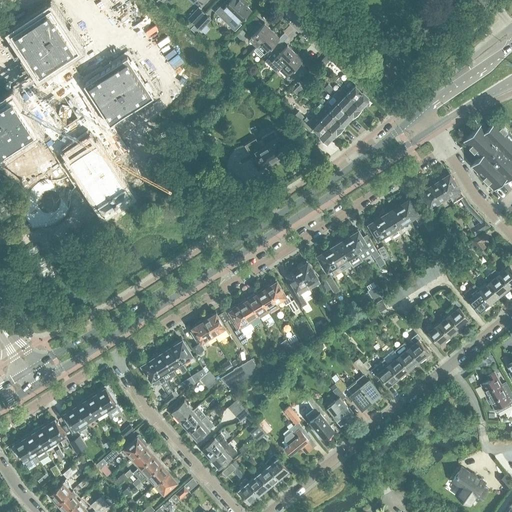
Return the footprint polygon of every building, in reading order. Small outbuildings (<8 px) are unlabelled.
[(225,0),(215,11),(235,30),(236,30),(242,24),(240,21),(251,10),(245,5),(247,3),(243,0),(231,0),(228,3),(225,0)] [(52,4),(12,31),(40,74),(60,62),(80,48),(55,9),(52,4)] [(190,28),(195,24),(205,13),(199,7),(188,18),(190,19),(186,24),(190,28)] [(205,13),(195,24),(201,30),(211,19),(205,13)] [(259,21),(248,32),(252,36),(249,38),(257,46),(272,31),(264,23),(263,25),(259,21)] [(249,35),(242,28),(236,35),(243,41),(249,35)] [(257,46),(254,50),(261,57),(265,53),(267,50),(271,54),(277,48),(281,44),(278,40),(280,38),(272,31),(257,46)] [(269,56),(265,61),(276,72),(280,68),(295,53),(290,48),(287,45),(285,47),(281,44),(277,48),(271,54),(269,56)] [(295,53),(280,68),(287,75),(288,75),(292,79),(295,82),(307,70),(304,66),(306,64),(295,53)] [(382,61),(376,54),(371,58),(378,65),(382,61)] [(128,55),(84,83),(98,104),(110,124),(147,100),(151,98),(155,96),(128,55)] [(350,78),(343,85),(342,83),(343,82),(339,78),(338,78),(334,75),(332,78),(341,87),(362,107),(363,106),(362,105),(369,98),(369,96),(350,78)] [(293,92),(297,95),(303,89),(299,86),(293,92)] [(362,107),(341,87),(333,96),(353,116),(362,107)] [(14,90),(0,98),(0,155),(39,131),(27,111),(14,90)] [(353,116),(333,96),(326,102),(322,98),(320,101),(324,105),(345,124),(353,116)] [(318,111),(316,113),(336,133),(345,124),(324,105),(318,111)] [(336,133),(316,113),(309,120),(306,117),(303,120),(302,118),(304,116),(298,111),(294,115),(310,131),(313,128),(327,141),(335,133),(335,134),(336,133)] [(476,171),(494,189),(502,181),(504,183),(511,175),(511,135),(494,116),(486,125),(480,120),(462,140),(479,155),(473,161),(479,167),(476,171)] [(245,144),(247,149),(251,154),(252,154),(260,167),(286,151),(282,145),(284,143),(279,133),(276,135),(273,130),(262,137),(263,139),(258,142),(256,138),(245,144)] [(124,185),(110,163),(101,169),(98,165),(103,162),(99,156),(92,160),(82,145),(73,132),(71,133),(50,148),(69,177),(76,172),(104,213),(115,206),(116,208),(122,204),(121,202),(131,196),(130,193),(132,192),(127,184),(124,185)] [(229,149),(219,147),(218,153),(228,155),(229,149)] [(439,178),(450,197),(453,201),(460,197),(466,207),(480,222),(474,225),(471,220),(466,223),(470,228),(474,235),(490,225),(469,204),(449,172),(439,178)] [(450,197),(439,178),(429,185),(440,203),(450,197)] [(440,203),(429,185),(419,191),(430,209),(440,203)] [(408,197),(398,203),(409,221),(416,217),(419,222),(423,220),(428,230),(434,227),(428,218),(425,219),(421,212),(419,214),(408,197)] [(409,221),(398,203),(388,210),(399,227),(402,232),(412,226),(409,221)] [(399,227),(388,210),(378,216),(389,234),(399,227)] [(433,214),(428,218),(434,227),(439,224),(433,214)] [(389,234),(378,216),(368,222),(379,240),(389,234)] [(357,229),(348,235),(359,253),(369,247),(357,229)] [(472,240),(476,245),(480,250),(485,246),(482,242),(487,238),(483,232),(472,240)] [(359,253),(348,235),(337,242),(348,260),(359,253)] [(348,260),(337,242),(327,248),(341,270),(351,264),(348,260)] [(388,254),(383,245),(378,248),(384,257),(388,254)] [(341,270),(327,248),(317,254),(328,272),(329,272),(331,275),(334,273),(335,274),(341,270)] [(384,263),(376,250),(371,253),(380,266),(384,263)] [(307,261),(297,267),(308,284),(310,288),(319,283),(319,282),(320,282),(307,261)] [(440,261),(435,264),(441,274),(446,271),(440,261)] [(352,266),(357,272),(361,270),(356,263),(352,266)] [(435,264),(429,267),(436,278),(441,274),(435,264)] [(511,267),(509,265),(499,273),(510,286),(511,284),(511,267)] [(297,267),(286,273),(290,280),(286,283),(301,306),(306,303),(301,294),(310,288),(308,284),(297,267)] [(436,278),(429,267),(424,271),(431,281),(436,278)] [(431,281),(424,271),(419,274),(426,284),(431,281)] [(499,273),(489,281),(500,294),(510,286),(499,273)] [(419,274),(414,277),(421,287),(426,284),(419,274)] [(339,290),(331,276),(326,279),(334,293),(339,290)] [(414,277),(409,280),(415,290),(421,287),(414,277)] [(330,288),(325,279),(320,282),(319,282),(319,283),(325,291),(330,288)] [(409,280),(404,283),(410,293),(415,290),(409,280)] [(267,285),(268,287),(277,302),(282,298),(286,304),(288,303),(296,314),(301,312),(293,300),(292,300),(288,294),(286,295),(278,281),(275,283),(274,281),(267,285)] [(489,281),(479,289),(490,302),(500,294),(489,281)] [(410,293),(404,283),(399,286),(405,297),(410,293)] [(377,284),(368,290),(368,291),(373,298),(383,292),(377,284)] [(479,289),(475,284),(463,294),(467,300),(469,298),(480,311),(490,302),(479,289)] [(405,297),(399,286),(393,290),(400,300),(405,297)] [(277,302),(268,287),(265,288),(264,287),(257,291),(258,293),(270,311),(279,306),(277,302)] [(393,290),(389,293),(395,303),(400,300),(393,290)] [(373,298),(368,291),(358,297),(363,306),(374,300),(373,298)] [(270,311),(258,293),(256,294),(255,293),(248,297),(249,298),(261,317),(270,311)] [(395,303),(389,293),(384,296),(390,306),(395,303)] [(261,317),(249,298),(247,300),(246,298),(239,303),(240,304),(251,322),(256,319),(257,319),(261,317)] [(374,303),(380,312),(387,307),(381,299),(374,303)] [(449,314),(460,328),(470,319),(459,306),(460,305),(456,299),(451,303),(456,309),(449,314)] [(251,322),(240,304),(237,306),(236,304),(229,309),(234,316),(230,318),(237,329),(235,330),(243,342),(248,339),(239,326),(244,322),(246,325),(251,322)] [(217,339),(229,331),(216,312),(212,314),(211,313),(203,318),(214,334),(217,339)] [(449,314),(439,323),(450,336),(460,328),(449,314)] [(214,334),(203,318),(196,322),(197,324),(193,327),(194,329),(191,331),(196,338),(199,336),(203,343),(208,340),(207,338),(214,334)] [(450,336),(439,323),(434,327),(430,323),(425,327),(440,344),(450,336)] [(320,324),(313,327),(317,333),(323,330),(320,324)] [(408,348),(419,361),(429,352),(419,339),(421,338),(417,333),(410,339),(414,343),(408,348)] [(290,342),(294,348),(300,344),(296,338),(290,342)] [(172,345),(173,346),(183,363),(194,357),(183,339),(180,342),(179,340),(172,345)] [(286,339),(278,344),(284,354),(292,349),(286,339)] [(200,342),(192,347),(197,354),(201,356),(204,354),(204,350),(200,342)] [(419,361),(408,348),(404,343),(394,351),(398,356),(399,356),(409,369),(419,361)] [(183,363),(173,346),(170,348),(169,346),(162,351),(163,352),(173,369),(183,363)] [(173,369),(163,352),(159,354),(159,353),(152,357),(153,358),(163,376),(173,369)] [(271,356),(275,362),(280,358),(277,353),(271,356)] [(398,356),(389,364),(399,377),(409,369),(399,356),(398,356)] [(163,376),(153,358),(149,360),(148,359),(142,363),(149,376),(148,378),(150,380),(152,381),(153,382),(159,378),(161,383),(169,395),(164,399),(168,404),(181,392),(177,388),(173,392),(165,380),(163,376)] [(252,358),(247,361),(254,372),(259,369),(254,362),(256,361),(254,358),(252,359),(252,358)] [(367,368),(363,363),(359,358),(354,362),(363,373),(355,380),(372,400),(381,392),(370,379),(370,380),(365,374),(369,370),(367,368)] [(399,377),(389,364),(386,360),(380,365),(379,363),(372,368),(377,374),(379,372),(389,385),(399,377)] [(247,361),(242,364),(249,375),(254,372),(247,361)] [(249,375),(242,364),(220,377),(221,379),(219,381),(225,388),(227,386),(230,389),(260,371),(259,369),(254,372),(249,375)] [(198,376),(194,379),(195,382),(200,378),(200,379),(206,373),(204,370),(197,375),(198,376)] [(511,398),(511,391),(506,380),(502,383),(495,370),(486,374),(489,378),(480,383),(487,395),(485,396),(489,403),(491,402),(497,412),(511,403),(511,401),(511,399),(511,398)] [(209,371),(206,373),(200,379),(205,384),(214,376),(209,371)] [(214,376),(205,384),(209,389),(218,381),(214,376)] [(372,400),(355,380),(347,387),(340,378),(335,382),(338,386),(343,392),(347,389),(352,394),(352,395),(362,407),(372,400)] [(106,385),(95,392),(107,410),(109,414),(113,412),(114,414),(121,410),(116,402),(118,402),(115,397),(114,398),(106,385)] [(338,386),(332,390),(339,397),(341,400),(342,399),(346,395),(343,392),(338,386)] [(95,392),(85,398),(97,417),(107,410),(95,392)] [(333,421),(322,408),(311,394),(307,398),(313,408),(306,414),(324,437),(334,429),(330,423),(333,421)] [(354,413),(342,399),(341,400),(339,397),(335,400),(328,406),(334,414),(333,415),(341,424),(354,413)] [(85,398),(75,405),(86,423),(97,417),(85,398)] [(233,411),(242,403),(238,399),(229,407),(233,411)] [(185,400),(172,411),(181,421),(196,407),(196,406),(193,409),(185,400)] [(66,414),(64,415),(62,416),(72,431),(75,428),(76,430),(78,428),(78,430),(85,425),(84,424),(86,423),(75,405),(74,403),(68,406),(69,408),(64,411),(66,414)] [(245,408),(242,403),(233,411),(237,416),(245,408)] [(196,407),(181,421),(189,430),(205,416),(206,415),(198,406),(197,407),(196,407)] [(284,439),(288,444),(285,447),(291,454),(301,446),(307,453),(313,448),(307,440),(309,439),(305,435),(308,432),(298,421),(300,419),(289,406),(284,410),(296,423),(289,429),(291,431),(284,436),(284,439)] [(245,408),(237,416),(240,420),(246,415),(249,412),(245,408)] [(249,412),(246,415),(251,421),(254,418),(249,412)] [(205,416),(189,430),(197,440),(210,428),(215,424),(206,415),(205,416)] [(45,425),(55,442),(66,436),(55,418),(45,425)] [(272,429),(264,418),(259,423),(267,433),(272,429)] [(109,429),(104,421),(101,423),(106,431),(109,429)] [(120,433),(124,437),(134,428),(130,424),(120,433)] [(257,441),(262,437),(266,433),(258,424),(250,432),(257,441)] [(45,425),(35,431),(45,448),(55,442),(45,425)] [(45,448),(35,431),(24,437),(35,455),(45,448)] [(215,437),(203,448),(211,458),(216,454),(224,447),(229,443),(224,438),(225,437),(221,432),(216,437),(215,437)] [(132,457),(148,443),(140,433),(124,448),(132,457)] [(80,435),(75,438),(82,449),(87,446),(80,435)] [(35,455),(24,437),(14,444),(21,456),(20,457),(22,461),(24,460),(25,461),(28,467),(34,464),(34,463),(38,460),(35,455)] [(82,449),(75,438),(69,442),(76,453),(80,450),(81,452),(83,451),(82,449)] [(148,443),(132,457),(139,466),(156,451),(148,443)] [(216,454),(211,458),(216,463),(219,468),(232,456),(237,452),(234,448),(233,448),(229,443),(224,447),(216,454)] [(242,452),(238,455),(240,456),(249,448),(245,444),(239,449),(242,452)] [(64,456),(60,448),(56,451),(61,458),(64,456)] [(115,448),(96,464),(107,476),(111,472),(105,464),(107,462),(107,463),(119,453),(115,448)] [(164,460),(156,451),(139,466),(147,475),(164,460)] [(268,465),(279,478),(289,470),(278,457),(273,461),(272,460),(271,460),(270,458),(265,462),(268,465)] [(172,469),(164,460),(147,475),(155,484),(172,469)] [(235,468),(231,463),(222,471),(226,476),(235,468)] [(63,473),(67,478),(77,470),(73,465),(63,473)] [(268,465),(263,469),(262,468),(261,468),(260,466),(256,469),(269,486),(279,478),(268,465)] [(462,467),(452,480),(466,490),(460,497),(470,504),(475,496),(480,500),(487,489),(482,486),(485,482),(476,475),(475,476),(462,467)] [(122,481),(133,473),(130,469),(125,473),(124,472),(119,477),(122,481)] [(172,469),(155,484),(163,493),(180,478),(172,469)] [(254,477),(249,480),(249,481),(260,494),(269,486),(256,469),(251,473),(254,477)] [(511,481),(506,473),(498,479),(506,490),(511,485),(511,481)] [(40,482),(44,487),(52,480),(48,475),(40,482)] [(249,481),(249,480),(248,479),(246,477),(241,481),(244,485),(239,489),(250,502),(260,494),(249,481)] [(84,479),(79,483),(82,487),(87,482),(84,479)] [(58,502),(72,490),(64,481),(50,493),(58,502)] [(175,494),(171,497),(176,502),(180,499),(189,491),(184,485),(175,494)] [(73,488),(72,490),(58,502),(66,511),(80,499),(75,493),(77,492),(73,488)] [(105,501),(100,496),(91,505),(95,510),(105,501)] [(105,501),(95,510),(97,511),(102,511),(109,506),(112,503),(114,501),(109,497),(105,501)] [(169,498),(162,505),(166,510),(174,504),(169,498)] [(80,499),(66,511),(82,511),(88,508),(80,499)]
